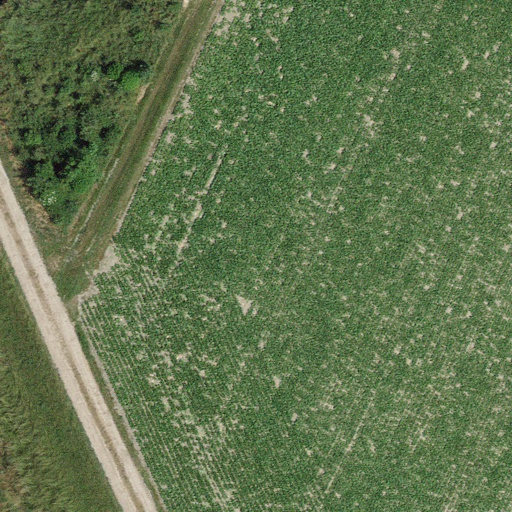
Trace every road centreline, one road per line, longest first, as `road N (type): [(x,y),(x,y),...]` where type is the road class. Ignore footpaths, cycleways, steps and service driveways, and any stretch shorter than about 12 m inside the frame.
road 1 (track): [(0,196),(143,511)]
road 2 (track): [(203,0),(75,261),(43,299)]
